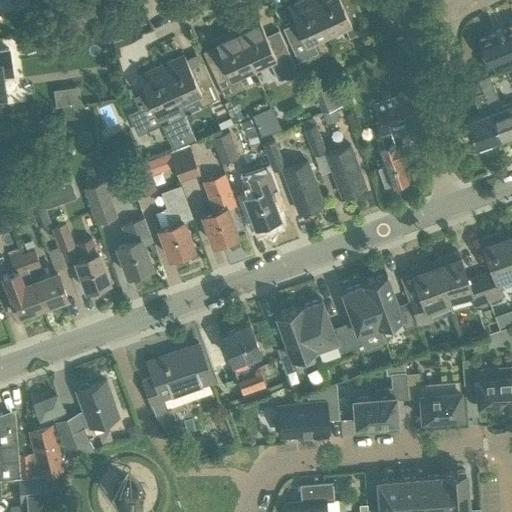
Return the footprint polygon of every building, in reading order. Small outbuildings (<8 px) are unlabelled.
[(294,22),(282,27),(298,61),(318,52),(312,40),(328,33),(312,0),(298,0),(286,5),(294,22)] [(312,0),(328,33),(343,25),(349,38),(368,29),(355,0),(312,0)] [(127,37),(116,1),(102,6),(113,42),(127,37)] [(258,18),(235,29),(252,67),(268,60),(277,80),(286,76),(289,78),(294,76),(294,72),(296,71),(292,63),(293,63),(278,29),(265,35),(258,18)] [(58,21),(19,36),(25,53),(65,38),(58,21)] [(511,26),(479,40),(489,65),(511,55),(511,26)] [(220,56),(207,62),(223,95),(243,86),(237,74),(252,67),(235,29),(212,40),(220,56)] [(9,49),(0,49),(0,95),(4,95),(2,77),(12,76),(9,49)] [(183,53),(160,64),(177,102),(193,94),(199,107),(219,97),(203,64),(191,70),(183,53)] [(145,90),(132,96),(148,130),(168,121),(162,109),(177,102),(160,64),(137,74),(145,90)] [(511,95),(509,97),(511,103),(500,107),(489,74),(478,78),(489,111),(499,138),(511,133),(511,95)] [(333,78),(315,85),(325,110),(342,103),(333,78)] [(455,87),(454,102),(472,95),(479,114),(465,119),(475,146),(499,138),(489,111),(478,78),(455,87)] [(409,90),(373,103),(381,126),(377,128),(383,145),(377,148),(383,165),(378,167),(384,185),(394,182),(397,183),(402,181),(404,178),(408,177),(401,158),(406,156),(400,141),(402,140),(399,129),(406,126),(407,129),(421,124),(409,90)] [(279,129),(269,105),(251,114),(259,136),(279,129)] [(74,118),(74,108),(66,109),(66,119),(74,118)] [(323,113),(326,121),(338,117),(335,109),(323,113)] [(315,123),(304,127),(313,153),(325,149),(315,123)] [(228,131),(212,137),(221,161),(237,155),(228,131)] [(274,138),(263,142),(272,169),(284,165),(274,138)] [(350,144),(326,153),(341,194),(365,185),(350,144)] [(191,149),(171,157),(179,179),(200,172),(191,149)] [(307,160),(282,169),(298,210),(322,201),(307,160)] [(146,164),(127,171),(136,193),(154,186),(146,164)] [(255,192),(244,196),(254,225),(278,216),(268,188),(274,186),(268,169),(249,176),(255,192)] [(213,210),(202,214),(212,243),(236,234),(226,206),(235,203),(224,173),(203,181),(213,210)] [(68,177),(38,192),(41,197),(41,198),(43,202),(73,187),(68,177)] [(104,180),(85,187),(97,221),(116,214),(104,180)] [(169,224),(158,228),(169,257),(193,248),(182,219),(191,216),(180,185),(161,192),(166,207),(163,208),(169,224)] [(41,197),(28,202),(32,214),(36,225),(49,220),(41,198),(41,197)] [(127,242),(116,246),(127,274),(151,266),(142,243),(151,240),(143,218),(121,226),(127,242)] [(52,227),(59,246),(60,250),(74,245),(65,222),(52,227)] [(492,269),(480,274),(489,299),(502,294),(496,278),(511,272),(511,251),(505,231),(481,239),(492,269)] [(82,258),(75,260),(85,290),(108,282),(97,252),(91,238),(77,243),(82,258)] [(15,272),(2,277),(7,290),(16,315),(41,306),(32,280),(33,280),(28,269),(27,269),(22,254),(19,246),(7,251),(15,272)] [(34,250),(22,254),(27,269),(28,269),(39,265),(34,250)] [(458,251),(435,260),(449,299),(471,291),(475,304),(489,299),(480,274),(468,278),(458,251)] [(421,295),(408,299),(409,302),(417,325),(430,320),(425,308),(449,299),(435,260),(411,268),(421,295)] [(57,271),(33,280),(32,280),(41,306),(66,297),(57,271)] [(386,273),(363,281),(380,327),(381,327),(380,323),(401,315),(405,327),(416,323),(408,300),(397,303),(386,273)] [(380,327),(363,281),(363,283),(342,290),(352,320),(342,323),(351,347),(361,343),(358,335),(380,327)] [(299,305),(298,305),(315,352),(316,352),(314,346),(335,338),(340,351),(351,347),(342,323),(331,327),(321,298),(299,306),(299,305)] [(315,352),(298,305),(276,313),(287,344),(276,348),(285,371),(296,367),(294,360),(315,352)] [(249,323),(222,333),(231,360),(253,351),(259,349),(249,323)] [(152,376),(141,380),(151,409),(164,404),(161,398),(212,379),(198,342),(146,360),(152,376)] [(253,351),(231,360),(230,360),(242,390),(249,388),(249,389),(265,383),(253,351)] [(511,403),(511,385),(510,364),(509,364),(510,374),(476,377),(474,357),(461,358),(463,384),(476,383),(477,403),(501,401),(502,405),(511,403)] [(462,415),(459,379),(419,383),(418,371),(405,372),(407,397),(419,396),(421,418),(462,415)] [(395,398),(407,397),(405,372),(391,373),(393,388),(376,389),(376,396),(353,398),(355,424),(397,420),(395,398)] [(79,389),(76,390),(85,413),(96,409),(101,421),(118,415),(105,379),(89,385),(86,382),(80,385),(79,389)] [(338,411),(336,382),(307,393),(308,403),(278,405),(278,411),(274,411),(275,428),(280,428),(280,434),(328,430),(326,412),(338,411)] [(56,393),(35,401),(40,416),(62,408),(56,393)] [(0,478),(20,477),(15,408),(0,412),(0,478)] [(78,412),(54,420),(65,448),(72,445),(88,439),(87,437),(89,434),(87,427),(83,427),(78,412)] [(137,422),(126,426),(130,438),(141,434),(137,422)] [(21,478),(19,478),(42,476),(64,470),(59,452),(55,453),(48,426),(31,430),(32,434),(30,437),(34,451),(19,453),(21,478)] [(88,439),(72,445),(76,457),(92,451),(88,439)] [(468,511),(465,470),(442,472),(445,511),(468,511)] [(445,511),(442,472),(441,472),(442,474),(422,476),(422,475),(421,475),(423,511),(445,511)] [(42,476),(19,478),(21,501),(57,498),(55,475),(42,476)] [(423,511),(421,475),(420,475),(420,476),(399,478),(401,511),(423,511)] [(116,484),(112,495),(117,506),(130,509),(140,503),(143,492),(137,482),(127,478),(116,484)] [(401,511),(399,478),(377,480),(379,507),(367,508),(367,511),(401,511)] [(286,501),(286,511),(326,511),(326,500),(333,499),(332,480),(299,483),(301,499),(286,501)] [(49,511),(48,503),(11,506),(11,511),(49,511)]
